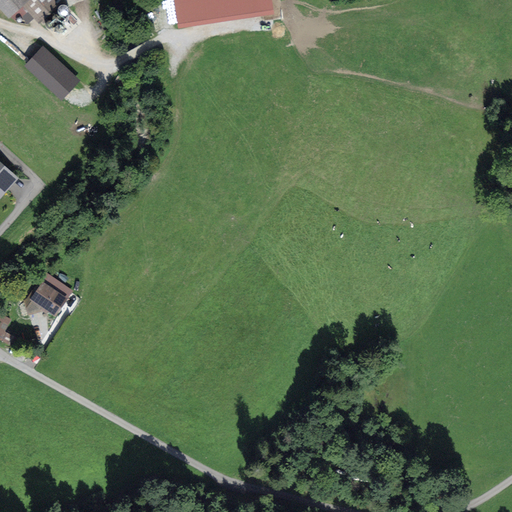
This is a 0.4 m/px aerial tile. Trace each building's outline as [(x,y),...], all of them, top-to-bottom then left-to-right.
[(65,0),(64,0),(0,0),(0,7),(11,19),(19,12),(27,20),(34,14),(41,22),(65,0)] [(278,14),(275,0),(177,0),(182,28),(278,14)] [(63,22),(66,23),(69,21),(71,19),(71,15),(69,13),(66,12),(63,13),(61,16),(61,19),(63,22)] [(59,36),(62,37),(65,36),(66,33),(65,30),(63,29),(60,29),(58,31),(58,34),(59,36)] [(69,95),(87,74),(49,40),(31,61),(69,95)] [(0,199),(1,201),(23,177),(0,155),(0,199)] [(77,292),(49,272),(43,280),(47,282),(34,301),(59,318),(77,292)] [(11,330),(18,318),(0,308),(0,325),(3,326),(4,338),(19,346),(24,337),(11,330)] [(38,329),(47,327),(44,313),(34,316),(38,329)]
